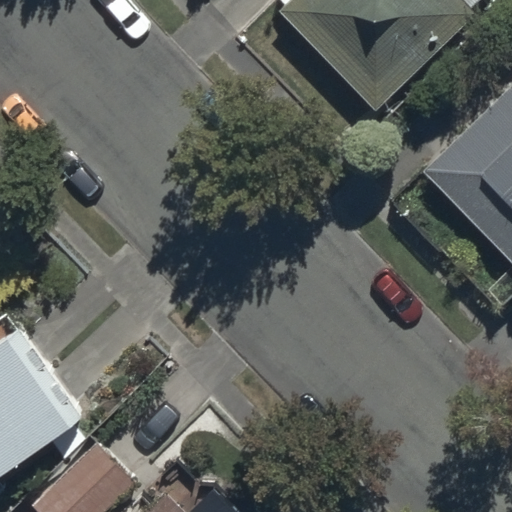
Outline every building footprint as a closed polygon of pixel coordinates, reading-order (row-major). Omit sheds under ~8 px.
[(296,0),(286,9),(382,112),(501,0),(296,0)] [(511,96),(433,173),(511,253),(511,96)] [(0,332),(0,479),(94,417),(26,315),(0,332)] [(37,503),(44,511),(111,511),(142,485),(104,443),(37,503)] [(196,511),(177,492),(156,511),(196,511)]
